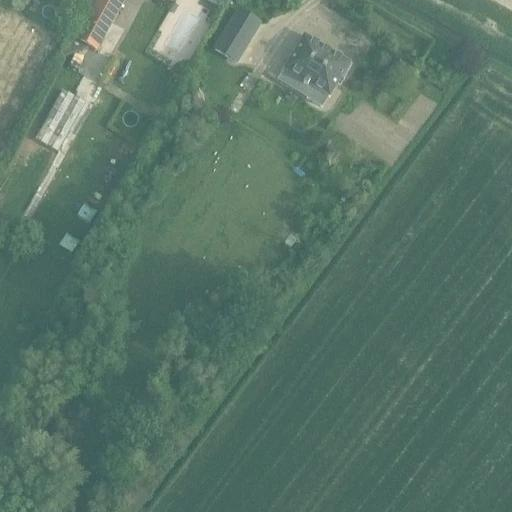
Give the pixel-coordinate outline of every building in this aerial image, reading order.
[(95,0),(73,40),(95,52),(124,2),(120,0),(95,0)] [(201,0),(223,12),(229,0),(201,0)] [(237,11),(213,51),(235,64),(259,24),(237,11)] [(306,98),(305,99),(321,109),(349,65),(303,36),(282,71),(303,83),(301,86),(305,89),(307,86),(312,89),(306,98)] [(54,108),(74,119),(84,101),(64,90),(54,108)]
